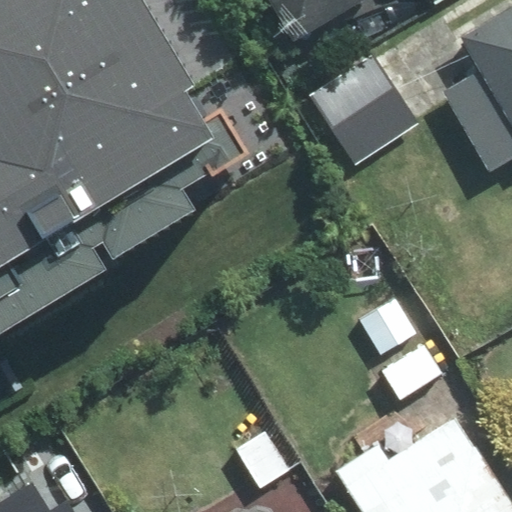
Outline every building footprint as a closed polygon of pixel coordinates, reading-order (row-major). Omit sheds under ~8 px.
[(0,0),(0,338),(249,186),(133,0),(0,0)] [(291,0),(308,29),(358,0),(291,0)] [(511,97),(511,4),(471,30),(511,97)] [(511,119),(482,67),(448,86),(494,167),(511,156),(511,119)] [(433,336),(388,364),(408,396),(453,367),(433,336)] [(376,511),(511,511),(511,475),(468,403),(353,474),(376,511)] [(297,470),(269,424),(235,444),(264,490),(297,470)] [(62,433),(25,458),(61,511),(106,511),(112,508),(62,433)]
